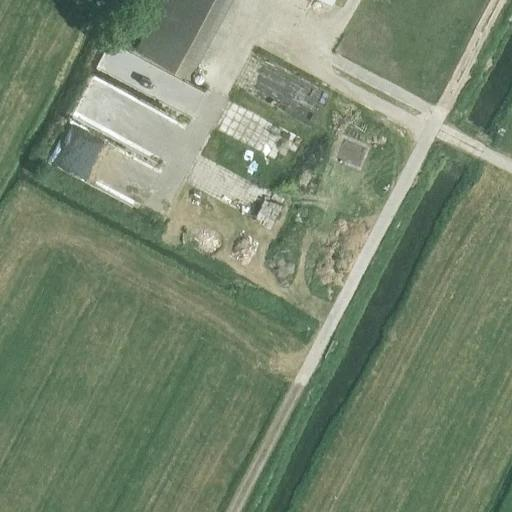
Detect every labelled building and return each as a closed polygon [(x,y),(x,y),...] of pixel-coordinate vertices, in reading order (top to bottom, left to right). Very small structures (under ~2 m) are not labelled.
[(162,0),(136,50),(189,79),(230,0),(162,0)] [(110,44),(99,68),(137,84),(147,60),(110,44)] [(76,110),(108,129),(126,99),(95,80),(76,110)] [(250,145),(294,167),(307,141),(262,119),(250,145)] [(186,185),(294,235),(306,209),(198,159),(186,185)]
